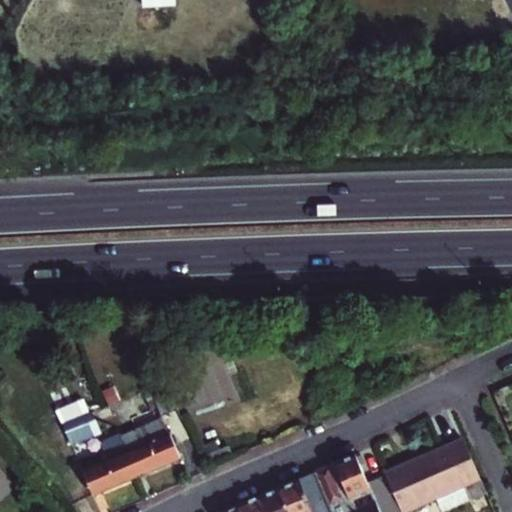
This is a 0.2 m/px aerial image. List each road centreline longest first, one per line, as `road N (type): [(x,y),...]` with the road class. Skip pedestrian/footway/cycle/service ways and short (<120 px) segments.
road 1 (trunk): [(0,266),(511,248)]
road 2 (trunk): [(511,197),(0,215)]
road 3 (residential): [(456,380),(166,511)]
road 4 (residential): [(511,504),(456,380)]
